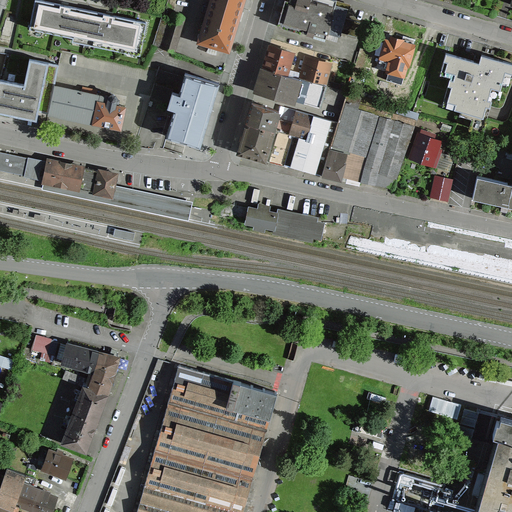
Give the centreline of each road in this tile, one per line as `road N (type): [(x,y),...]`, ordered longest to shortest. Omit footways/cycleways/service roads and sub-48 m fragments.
road 1 (residential): [(171,277),(274,288),(511,339)]
road 2 (residential): [(511,231),(216,169)]
road 3 (residential): [(86,511),(171,277)]
road 4 (residential): [(216,169),(0,134)]
road 5 (residential): [(267,0),(216,169)]
road 6 (unclassified): [(0,261),(171,277)]
road 7 (residential): [(388,0),(511,34)]
